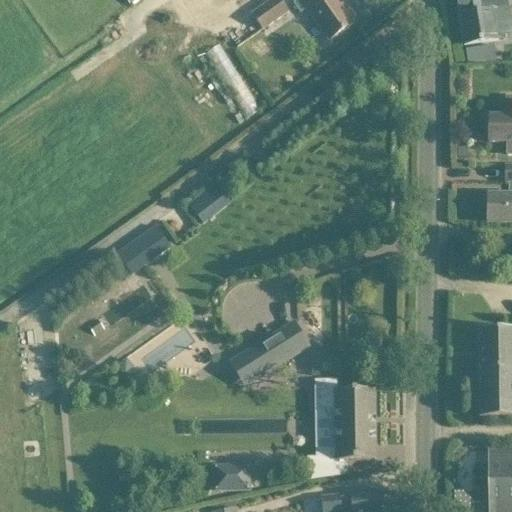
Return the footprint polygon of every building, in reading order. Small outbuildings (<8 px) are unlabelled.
[(271,0),(251,15),(262,31),(288,13),(278,0),(271,0)] [(305,10),(329,43),(355,24),(337,0),(297,0),(293,3),(300,13),(305,10)] [(456,0),(464,47),(499,41),(493,11),(509,8),(509,7),(503,8),(502,0),(456,0)] [(495,55),(466,59),(467,63),(496,63),(495,55)] [(511,104),(504,105),(504,117),(489,117),(489,144),(507,144),(507,156),(511,156),(511,104)] [(466,148),(458,148),(458,159),(466,159),(466,148)] [(189,206),(203,225),(231,204),(216,185),(189,206)] [(511,196),(488,197),(488,224),(511,224),(511,196)] [(135,256),(176,226),(160,205),(119,235),(135,256)] [(294,324),(245,355),(260,379),(310,348),(294,324)] [(480,372),(480,419),(511,418),(511,331),(498,331),(478,332),(479,372),(480,372)] [(334,413),(334,463),(376,462),(375,392),(336,392),(336,383),(316,383),(316,413),(334,413)] [(293,418),(303,416),(301,400),(291,402),(293,418)] [(511,511),(511,450),(488,451),(488,511),(511,511)] [(216,491),(248,491),(248,468),(215,469),(216,491)] [(323,499),(324,511),(380,511),(378,493),(323,499)]
